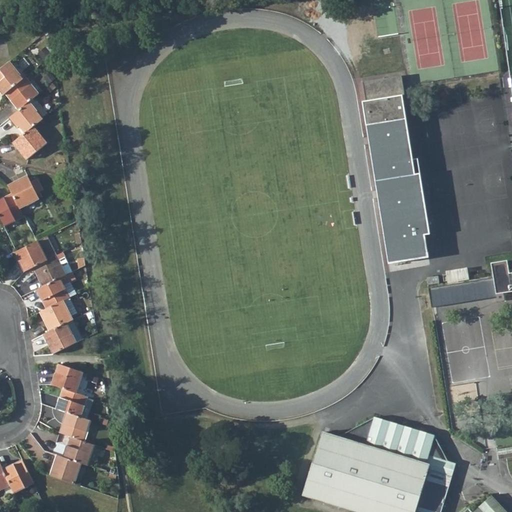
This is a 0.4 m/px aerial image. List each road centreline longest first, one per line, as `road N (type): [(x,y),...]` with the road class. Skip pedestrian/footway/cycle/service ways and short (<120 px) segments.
road 1 (residential): [(511,494),(467,465),(426,411),(402,270),(511,253)]
road 2 (residential): [(0,440),(26,424),(31,404),(0,334)]
